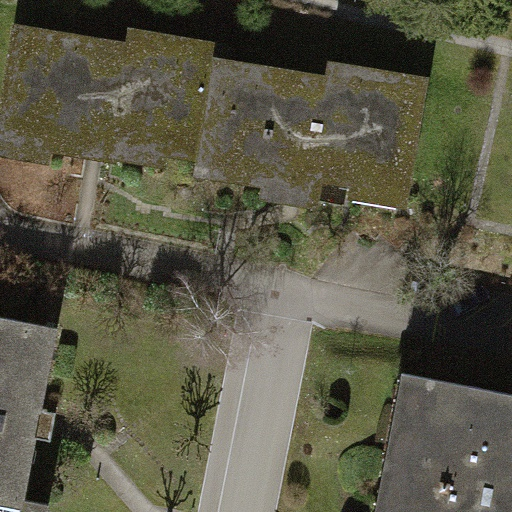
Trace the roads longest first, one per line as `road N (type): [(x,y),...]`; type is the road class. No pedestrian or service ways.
road 1 (residential): [(0,237),(294,297)]
road 2 (residential): [(294,297),(511,341)]
road 3 (residential): [(294,297),(251,511)]
